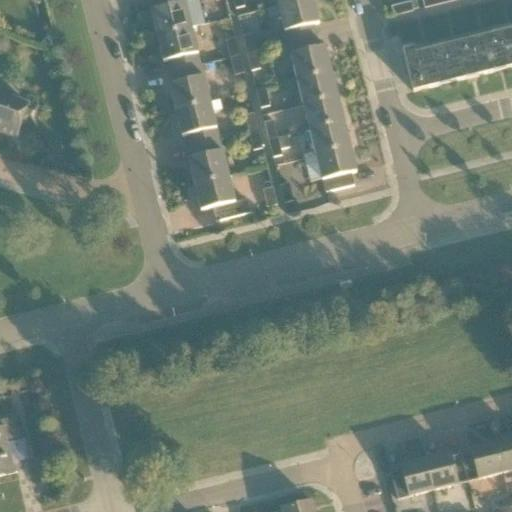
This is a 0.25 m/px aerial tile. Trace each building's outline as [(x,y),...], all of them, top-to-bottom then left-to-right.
[(157,39),(192,30),(186,4),(184,0),(154,0),(157,11),(151,13),(157,39)] [(243,0),(233,0),(236,10),(246,8),(243,0)] [(277,0),(279,8),(311,0),(277,0)] [(289,46),(317,39),(314,28),(320,26),(313,0),(311,0),(279,8),(289,46)] [(425,9),(444,5),(442,0),(423,0),(425,9)] [(186,4),(192,30),(205,26),(198,1),(186,4)] [(394,17),(413,12),(411,3),(392,8),(394,17)] [(173,74),(201,67),(192,30),(157,39),(164,65),(170,63),(173,74)] [(413,94),(511,69),(511,31),(416,56),(414,49),(403,52),(413,94)] [(248,57),(257,54),(252,35),(243,37),(248,57)] [(298,83),(332,74),(326,49),(320,50),(317,39),(289,46),(298,83)] [(231,60),(240,58),(236,40),(226,42),(231,60)] [(257,54),(248,57),(252,72),(261,70),(257,54)] [(240,58),(231,60),(235,77),(244,75),(240,58)] [(176,113),(211,105),(201,67),(173,74),(175,86),(170,87),(176,113)] [(304,108),(338,99),(332,74),(298,83),(304,108)] [(266,90),(257,92),(261,110),(270,107),(266,90)] [(0,127),(1,128),(0,130),(0,132),(16,139),(28,105),(0,95),(0,127)] [(310,132),(344,124),(338,99),(304,108),(310,132)] [(189,138),(191,149),(220,142),(213,114),(221,112),(219,103),(211,105),(176,113),(183,139),(189,138)] [(250,135),(259,132),(255,115),(245,118),(250,135)] [(269,142),(279,140),(274,122),(265,124),(269,142)] [(316,157),(351,149),(344,124),(310,132),(316,157)] [(259,132),(250,135),(254,153),(263,150),(259,132)] [(279,140),(269,142),(273,159),(283,157),(281,151),(290,149),(287,138),(279,140)] [(195,188),(229,179),(220,142),(191,149),(194,160),(188,162),(195,188)] [(355,187),(352,175),(357,174),(351,149),(316,157),(323,183),(323,182),(326,195),(355,187)] [(229,179),(195,188),(201,213),(213,211),(216,224),(251,215),(247,201),(236,204),(229,179)] [(290,185),(280,187),(285,204),(294,202),(290,185)] [(277,206),(273,189),(264,192),(268,209),(277,206)] [(23,442),(17,418),(0,422),(0,478),(15,474),(8,445),(23,442)] [(511,472),(511,439),(496,444),(504,475),(511,472)] [(468,484),(504,475),(496,444),(471,450),(472,454),(462,456),(468,484)] [(468,484),(462,456),(451,459),(450,455),(426,461),(434,492),(468,484)] [(398,501),(434,492),(426,461),(402,467),(403,471),(391,474),(398,501)] [(281,511),(314,511),(312,503),(281,511)]
